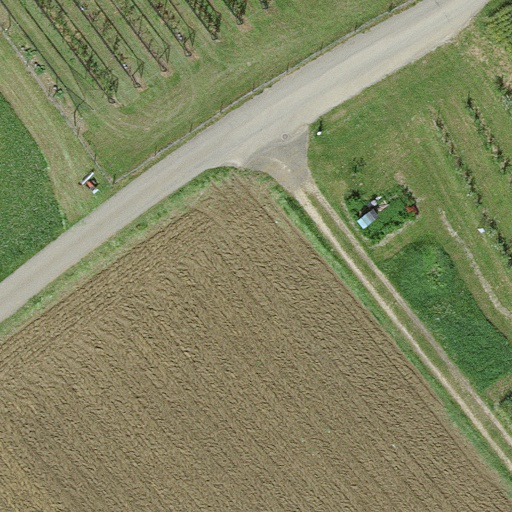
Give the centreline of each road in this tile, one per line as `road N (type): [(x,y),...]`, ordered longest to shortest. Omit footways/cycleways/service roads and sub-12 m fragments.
road 1 (track): [(474,0),(252,132),(0,320)]
road 2 (track): [(511,468),(385,293),(252,132)]
